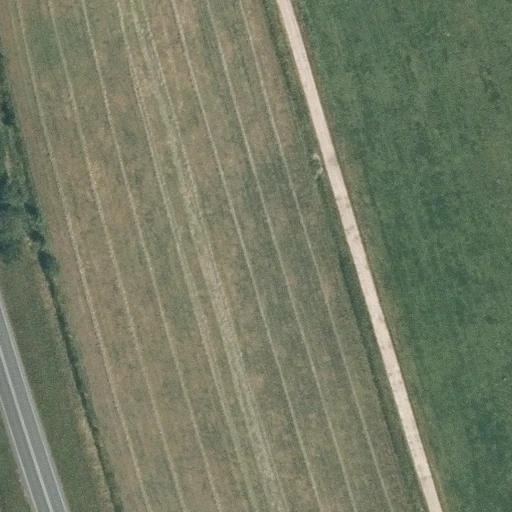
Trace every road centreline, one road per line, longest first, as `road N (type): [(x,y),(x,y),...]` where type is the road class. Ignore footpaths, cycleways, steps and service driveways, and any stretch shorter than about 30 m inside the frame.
road 1 (unclassified): [(283,0),(433,511)]
road 2 (trunk): [(51,511),(0,346)]
